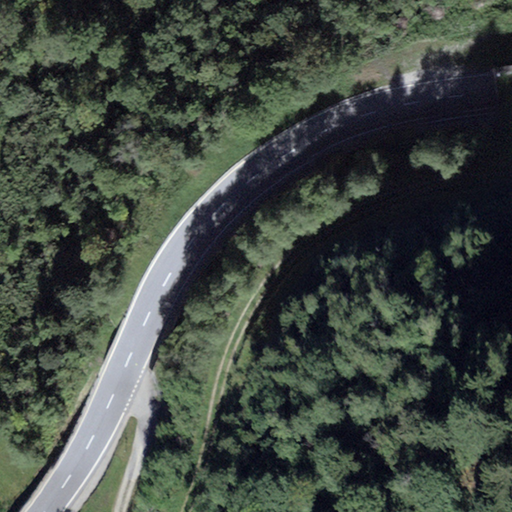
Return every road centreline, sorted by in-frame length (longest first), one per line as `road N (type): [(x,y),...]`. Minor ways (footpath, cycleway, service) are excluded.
road 1 (primary): [(44,511),(87,449),(176,262),(217,209),(284,155),(348,124),(511,94)]
road 2 (track): [(204,511),(261,305),(347,212),(400,189),(511,181)]
road 3 (track): [(122,511),(147,407),(137,383),(121,377)]
